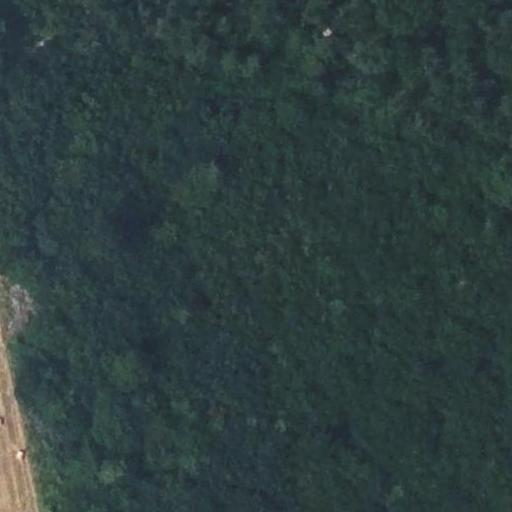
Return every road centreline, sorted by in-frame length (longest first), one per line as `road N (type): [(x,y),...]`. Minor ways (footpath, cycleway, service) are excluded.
road 1 (track): [(0,40),(183,85),(425,113),(511,158)]
road 2 (track): [(425,113),(360,67),(300,0)]
